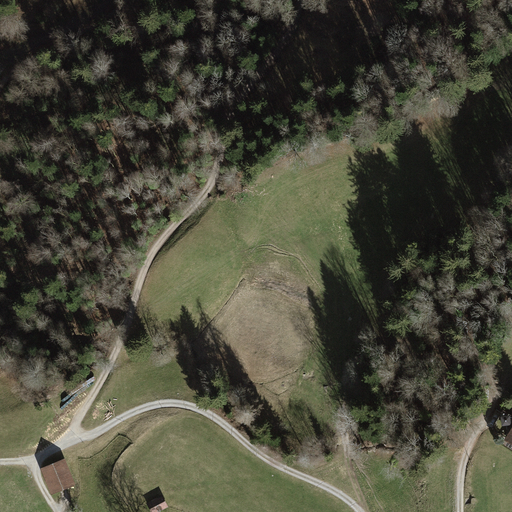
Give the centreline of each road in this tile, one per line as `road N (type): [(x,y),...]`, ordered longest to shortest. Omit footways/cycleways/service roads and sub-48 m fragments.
road 1 (track): [(306,0),(286,46),(226,120),(203,198),(146,264),(77,424),(90,437),(158,405),(185,405),(360,511)]
road 2 (track): [(461,511),(469,452),(492,407),(473,323),(473,260),(511,161)]
